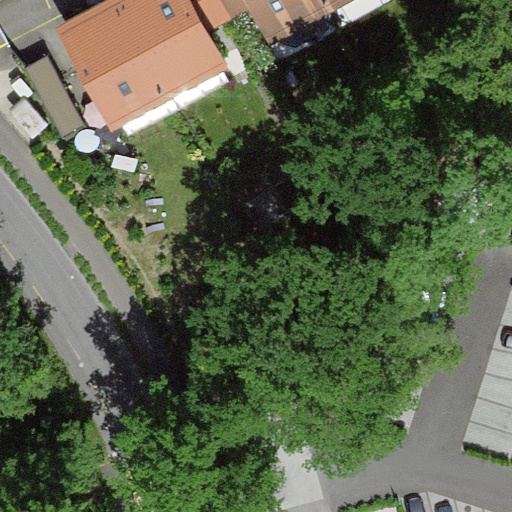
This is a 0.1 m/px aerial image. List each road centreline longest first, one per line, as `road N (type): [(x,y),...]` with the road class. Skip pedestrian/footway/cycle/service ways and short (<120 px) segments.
road 1 (tertiary): [(136,435),(70,310),(0,216)]
road 2 (residential): [(296,498),(273,440),(228,416),(136,435)]
